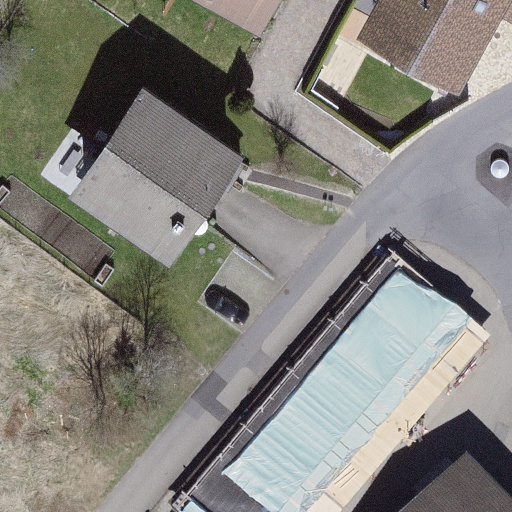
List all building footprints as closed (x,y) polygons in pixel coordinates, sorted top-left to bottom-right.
[(203,0),(266,34),(284,0),(203,0)] [(511,0),(381,0),(365,31),(472,87),(507,21),(511,23),(511,0)] [(252,154),(148,82),(75,188),(179,259),(252,154)] [(319,511),(466,334),(390,271),(190,511),(319,511)] [(511,476),(511,427),(490,440),(511,476)] [(502,511),(471,483),(443,511),(502,511)]
